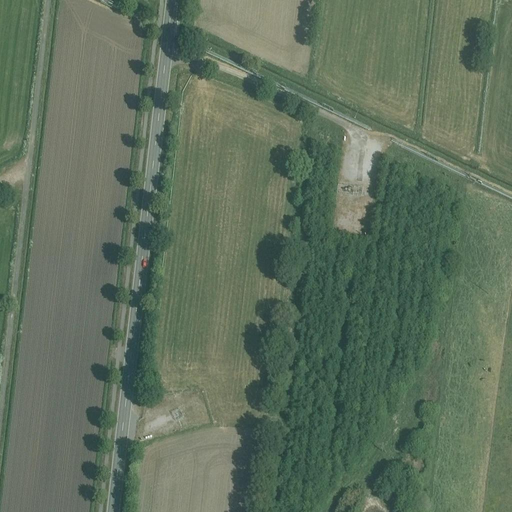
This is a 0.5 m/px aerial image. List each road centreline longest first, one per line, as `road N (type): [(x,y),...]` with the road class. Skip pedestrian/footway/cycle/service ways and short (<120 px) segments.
road 1 (secondary): [(172,0),(112,511)]
road 2 (track): [(47,0),(0,417)]
